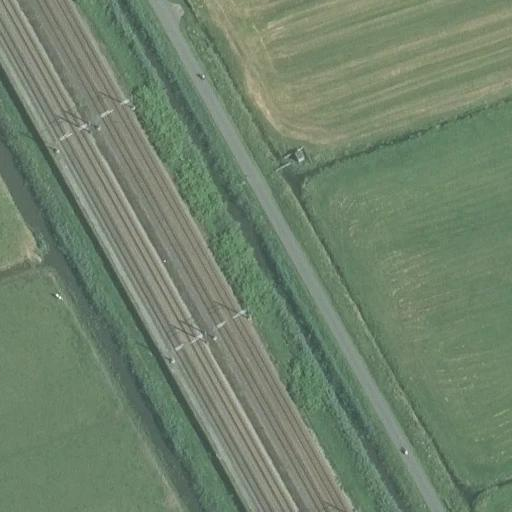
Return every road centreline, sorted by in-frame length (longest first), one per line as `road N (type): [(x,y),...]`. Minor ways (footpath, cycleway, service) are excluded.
road 1 (unclassified): [(155,0),(437,511)]
road 2 (track): [(0,92),(229,511)]
